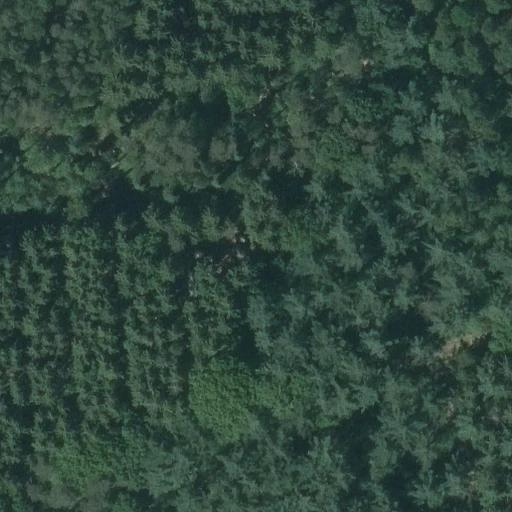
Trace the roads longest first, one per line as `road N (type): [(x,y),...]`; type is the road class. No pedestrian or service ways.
road 1 (track): [(511,317),(0,465)]
road 2 (track): [(486,511),(353,0)]
